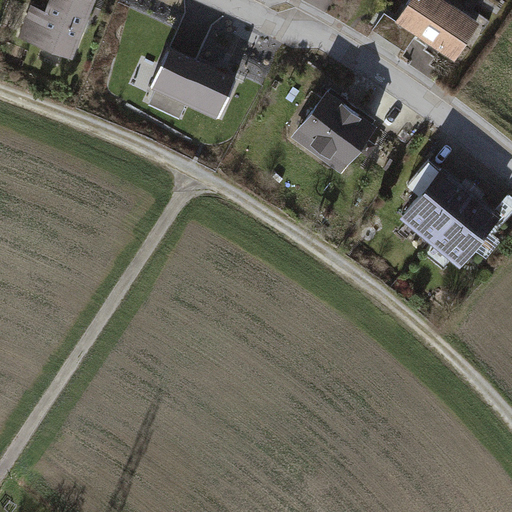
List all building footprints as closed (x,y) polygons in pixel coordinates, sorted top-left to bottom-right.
[(35,4),(21,38),(75,60),(98,0),(53,0),(49,10),(35,4)] [(483,22),(451,0),(410,0),(397,19),(420,35),(458,60),(483,22)] [(420,35),(397,19),(389,13),(376,32),(408,53),(420,35)] [(236,76),(171,45),(152,86),(156,88),(150,101),(180,115),(188,101),(217,115),(236,76)] [(373,124),(325,88),(290,134),(338,170),(373,124)] [(404,218),(435,243),(476,194),(445,169),(404,218)] [(435,243),(465,268),(478,253),(489,263),(504,245),(493,235),(506,219),(476,194),(435,243)]
